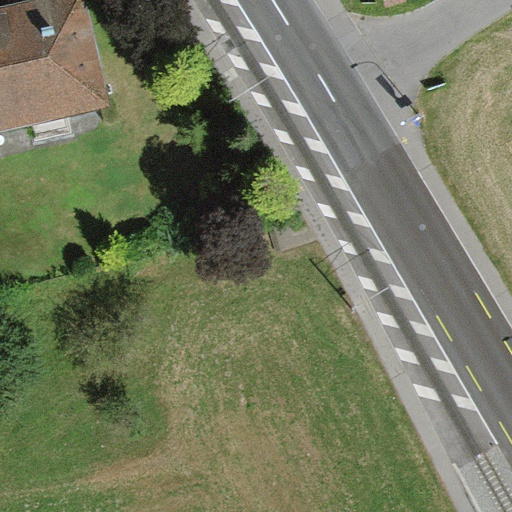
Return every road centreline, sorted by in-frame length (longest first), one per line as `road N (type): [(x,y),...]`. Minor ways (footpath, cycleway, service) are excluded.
road 1 (primary): [(323,82),(511,396)]
road 2 (residential): [(323,82),(467,0)]
